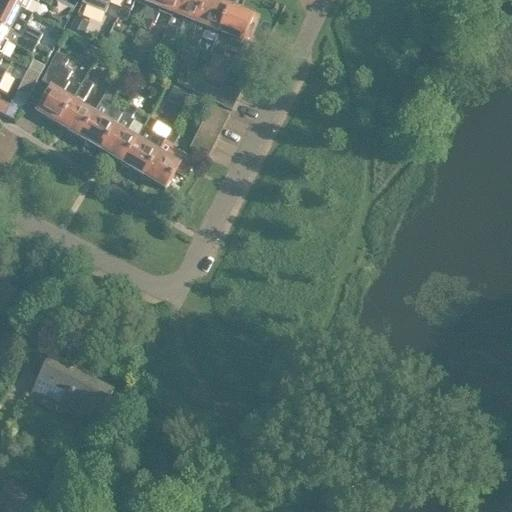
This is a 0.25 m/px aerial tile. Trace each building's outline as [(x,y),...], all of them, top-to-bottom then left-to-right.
[(25,10),(4,0),(0,0),(0,25),(37,44),(42,34),(26,26),(32,14),(25,10)] [(4,0),(25,10),(30,0),(32,0),(38,3),(38,0),(40,0),(49,4),(51,0),(4,0)] [(80,0),(80,1),(102,10),(106,0),(80,0)] [(150,0),(123,0),(117,16),(125,19),(133,0),(140,0),(149,3),(150,0)] [(176,0),(150,0),(149,3),(140,25),(148,28),(151,20),(153,21),(159,7),(172,12),(176,0)] [(203,0),(177,0),(172,12),(163,34),(172,38),(176,27),(179,28),(183,17),(195,22),(203,0)] [(230,3),(221,0),(203,0),(195,22),(187,41),(186,43),(197,47),(202,36),(214,41),(230,3)] [(254,13),(230,3),(214,41),(211,49),(209,52),(211,53),(222,57),(225,49),(247,58),(253,45),(242,41),(254,13)] [(86,21),(76,16),(69,28),(79,33),(86,21)] [(0,52),(3,55),(10,42),(32,54),(37,44),(0,25),(0,52)] [(99,50),(86,43),(82,50),(95,57),(99,50)] [(34,111),(56,124),(72,98),(63,93),(70,82),(67,80),(73,71),(65,66),(69,59),(57,52),(40,80),(49,85),(34,111)] [(211,53),(208,62),(219,66),(222,57),(211,53)] [(121,61),(111,56),(106,66),(116,70),(121,61)] [(235,57),(229,68),(247,77),(253,66),(235,57)] [(39,73),(43,64),(32,59),(28,67),(28,68),(39,73)] [(147,66),(157,71),(160,65),(150,60),(147,66)] [(17,90),(28,96),(40,73),(39,73),(28,68),(17,90)] [(242,87),(247,77),(229,68),(224,78),(242,87)] [(56,124),(78,137),(93,111),(80,103),(93,83),(84,78),(72,98),(56,124)] [(236,98),(242,88),(242,87),(224,78),(218,89),(236,98)] [(183,84),(191,88),(193,83),(185,79),(183,84)] [(188,94),(173,86),(167,99),(182,106),(188,94)] [(213,99),(231,108),(236,98),(218,89),(213,99)] [(78,137),(99,150),(115,124),(122,112),(109,104),(115,95),(106,90),(93,111),(78,137)] [(130,98),(127,103),(136,108),(139,103),(142,98),(133,93),(130,98)] [(99,150),(121,163),(143,125),(130,118),(136,108),(127,103),(122,112),(115,124),(99,150)] [(205,115),(223,124),(228,114),(210,105),(205,115)] [(121,163),(142,176),(158,149),(165,137),(152,130),(157,120),(149,115),(143,125),(121,163)] [(200,125),(217,134),(223,124),(205,115),(200,125)] [(200,125),(194,136),(212,145),(217,134),(200,125)] [(142,176),(164,189),(175,171),(183,175),(193,157),(172,145),(179,133),(171,128),(165,137),(158,149),(142,176)] [(189,146),(207,155),(212,145),(194,136),(189,146)] [(31,399),(52,410),(55,404),(97,426),(113,394),(94,384),(96,380),(71,367),(64,380),(46,371),(31,399)] [(0,511),(20,511),(29,495),(7,484),(0,496),(0,511)]
